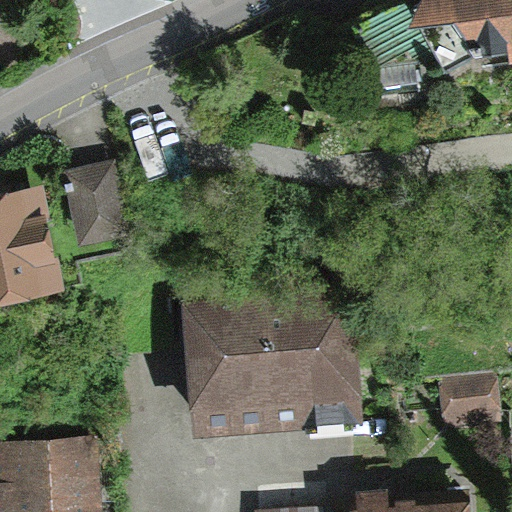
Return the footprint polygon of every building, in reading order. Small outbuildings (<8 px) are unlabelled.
[(511,0),(418,0),(412,11),(443,8),(468,53),(511,52),(511,0)] [(111,160),(64,172),(82,245),(130,233),(111,160)] [(0,303),(66,290),(44,185),(0,194),(0,303)] [(200,432),(366,419),(357,293),(191,306),(200,432)] [(447,423),(502,419),(498,373),(444,377),(447,423)] [(0,511),(102,511),(99,439),(0,443),(0,511)] [(471,511),(471,503),(387,509),(386,488),(358,490),(359,511),(471,511)]
